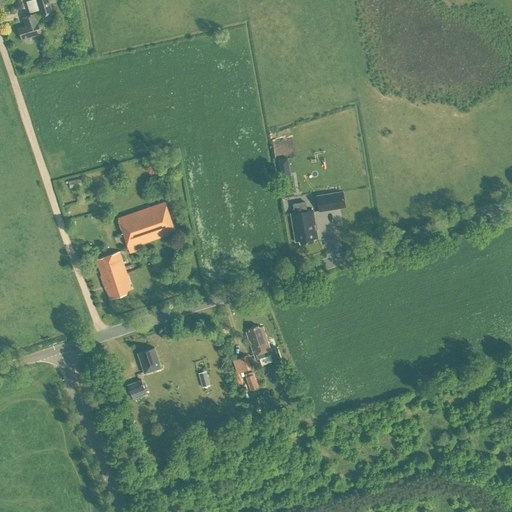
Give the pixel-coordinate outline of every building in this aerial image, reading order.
[(36,0),(42,16),(53,13),(48,0),(36,0)] [(26,26),(18,29),(22,40),(41,34),(37,21),(37,22),(35,14),(23,17),(26,26)] [(287,163),(278,165),(280,173),(288,172),(287,163)] [(343,191),(317,195),(319,212),(346,207),(343,191)] [(118,218),(130,253),(138,250),(136,246),(175,232),(165,202),(118,218)] [(291,214),(296,241),(303,240),(303,243),(312,241),(311,239),(317,238),(313,211),(291,214)] [(119,251),(95,260),(104,286),(105,286),(106,290),(107,290),(110,299),(127,293),(126,291),(131,289),(129,283),(130,283),(119,251)] [(254,355),(260,353),(262,358),(271,355),(269,350),(270,349),(266,339),(265,339),(264,336),(265,335),(262,327),(258,328),(258,326),(250,329),(250,331),(246,332),(254,355)] [(154,348),(138,353),(145,373),(161,368),(154,348)] [(251,369),(247,355),(240,358),(245,371),(251,369)] [(204,387),(212,385),(208,371),(200,373),(204,387)] [(251,390),(259,387),(253,372),(245,375),(251,390)] [(147,394),(141,379),(127,384),(133,400),(147,394)] [(111,406),(105,408),(108,415),(114,412),(111,406)]
